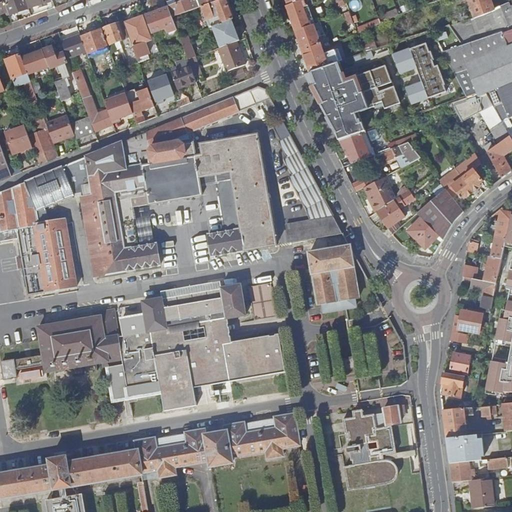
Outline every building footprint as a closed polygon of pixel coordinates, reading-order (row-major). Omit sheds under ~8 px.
[(0,0),(0,14),(8,12),(3,0),(0,0)] [(12,23),(18,21),(16,13),(29,9),(25,0),(3,0),(8,12),(12,23)] [(26,0),(30,8),(52,1),(51,0),(26,0)] [(172,18),(199,8),(195,0),(187,0),(186,1),(184,1),(175,5),(168,7),(172,18)] [(220,0),(201,7),(205,18),(202,19),(203,22),(206,20),(209,28),(212,27),(231,20),(232,19),(224,0),(220,0)] [(286,6),(295,31),(314,24),(305,0),(302,0),(287,6),(286,6)] [(490,0),(466,0),(473,18),(474,18),(491,11),(493,10),(497,8),(496,6),(493,7),(490,0)] [(496,22),(500,33),(511,29),(511,11),(510,6),(511,6),(509,2),(497,8),(493,10),(497,21),(496,22)] [(175,25),(172,18),(168,7),(159,11),(156,12),(145,16),(151,34),(165,29),(168,37),(178,33),(175,25)] [(491,11),(474,18),(477,27),(494,20),(491,11)] [(345,13),(349,25),(354,23),(350,12),(345,13)] [(141,30),(146,28),(142,17),(137,19),(141,30)] [(135,46),(132,47),(138,63),(149,59),(147,54),(149,53),(145,43),(151,40),(146,28),(141,30),(137,19),(126,23),(135,46)] [(231,20),(212,27),(215,35),(219,33),(220,38),(217,39),(220,48),(236,42),(239,41),(231,20)] [(304,56),(321,49),(317,37),(324,35),(319,23),(314,24),(295,31),(304,56)] [(132,47),(127,33),(126,33),(124,34),(122,31),(119,24),(104,30),(109,45),(120,41),(129,66),(138,63),(132,47)] [(466,69),(454,74),(466,97),(477,94),(478,97),(486,94),(511,83),(511,29),(500,33),(461,45),(450,49),(461,64),(463,63),(466,69)] [(109,48),(102,30),(81,38),(86,52),(87,56),(109,48)] [(57,33),(51,36),(56,50),(62,47),(57,33)] [(61,42),(67,59),(86,52),(81,38),(80,35),(61,42)] [(187,36),(180,39),(183,47),(187,60),(195,57),(187,36)] [(412,103),(449,92),(440,64),(437,65),(429,41),(395,52),(401,73),(418,68),(422,79),(406,84),(412,103)] [(220,48),(218,48),(227,72),(245,65),(236,42),(220,48)] [(55,83),(61,102),(70,99),(66,87),(69,86),(66,79),(69,77),(66,67),(67,67),(63,54),(55,57),(52,47),(43,51),(49,67),(50,69),(58,66),(63,80),(55,83)] [(40,133),(29,137),(39,165),(58,158),(53,144),(46,124),(40,109),(46,106),(43,98),(37,100),(18,48),(10,51),(13,58),(6,61),(15,86),(24,83),(34,110),(32,111),(40,133)] [(323,55),(321,49),(304,56),(310,72),(338,62),(334,51),(323,55)] [(49,67),(43,51),(23,58),(29,75),(49,67)] [(369,78),(361,54),(341,61),(346,76),(343,77),(344,78),(349,91),(360,87),(358,82),(369,78)] [(230,70),(233,79),(247,75),(245,66),(230,70)] [(178,89),(196,83),(190,67),(173,73),(178,89)] [(94,132),(113,125),(107,110),(96,115),(84,83),(79,71),(72,74),(94,132)] [(157,102),(176,97),(170,74),(151,78),(157,102)] [(503,123),(510,120),(511,119),(511,83),(486,94),(493,105),(502,123),(503,123)] [(231,97),(181,118),(187,133),(238,113),(237,112),(270,99),(265,89),(258,86),(231,97)] [(137,125),(145,122),(141,112),(144,111),(145,112),(155,108),(148,89),(136,94),(135,91),(126,95),(137,125)] [(477,94),(466,97),(447,104),(458,124),(493,105),(486,94),(478,97),(477,94)] [(190,103),(188,97),(177,102),(179,107),(190,103)] [(360,118),(365,132),(388,124),(379,100),(359,106),(362,116),(360,117),(359,117),(359,118),(360,118)] [(53,144),(74,136),(70,125),(67,116),(46,124),(53,144)] [(192,139),(189,139),(187,133),(181,118),(146,132),(0,192),(0,230),(16,228),(18,239),(26,296),(75,288),(63,220),(46,223),(44,208),(75,195),(81,195),(96,277),(160,265),(156,244),(139,247),(124,250),(114,192),(145,187),(147,197),(148,205),(201,195),(198,177),(230,172),(240,229),(208,235),(211,256),(274,246),(255,137),(193,147),(192,139)] [(88,118),(70,125),(74,136),(75,140),(93,133),(88,118)] [(331,212),(290,136),(281,119),(270,126),(279,141),(277,142),(286,158),(282,160),(292,176),(288,178),(306,209),(308,220),(333,216),(331,212)] [(511,124),(510,120),(503,123),(510,136),(511,139),(511,124)] [(503,123),(502,123),(491,129),(499,144),(510,136),(503,123)] [(5,134),(12,156),(32,149),(29,137),(25,127),(5,134)] [(365,132),(339,141),(351,164),(374,155),(365,132)] [(511,139),(510,136),(499,144),(487,152),(501,179),(511,172),(503,156),(511,149),(511,139)] [(408,142),(381,152),(386,162),(404,154),(411,163),(421,158),(408,142)] [(0,181),(11,177),(0,146),(0,181)] [(484,171),(481,164),(476,167),(480,174),(484,171)] [(463,178),(457,170),(440,182),(445,188),(464,212),(469,207),(462,197),(465,195),(467,197),(474,192),(463,178)] [(473,170),(463,178),(474,192),(478,198),(483,192),(479,187),(480,187),(478,184),(482,182),(473,170)] [(387,175),(364,187),(377,212),(396,199),(390,187),(393,186),(387,175)] [(131,199),(147,197),(145,187),(114,192),(124,250),(139,247),(131,199)] [(464,212),(445,188),(417,213),(421,218),(439,236),(443,240),(455,221),(464,212)] [(396,199),(377,212),(392,234),(401,227),(397,222),(405,217),(403,212),(400,208),(402,207),(415,198),(409,190),(396,199)] [(284,226),(288,244),(342,234),(333,217),(284,226)] [(506,241),(507,237),(510,221),(511,219),(501,217),(496,238),(506,241)] [(425,249),(439,236),(421,218),(408,231),(425,249)] [(0,230),(0,242),(18,239),(16,228),(0,230)] [(491,258),(502,260),(505,245),(506,241),(496,238),(495,245),(492,245),(491,247),(494,248),(491,258)] [(467,253),(476,255),(478,245),(469,243),(469,244),(467,253)] [(502,260),(501,264),(511,266),(511,246),(505,245),(502,260)] [(358,297),(348,246),(308,253),(317,304),(322,303),(323,312),(355,307),(353,298),(358,297)] [(484,282),(496,285),(498,276),(501,264),(502,260),(491,258),(490,257),(484,282)] [(511,266),(501,264),(498,276),(511,276),(511,266)] [(464,267),(462,278),(473,280),(475,280),(477,270),(464,267)] [(110,364),(111,366),(116,366),(121,365),(126,398),(159,393),(162,411),(195,406),(192,388),(212,384),(284,372),(277,334),(274,334),(274,336),(269,337),(268,335),(215,345),(211,321),(245,315),(242,300),(250,299),(252,317),(286,311),(280,280),(240,288),(240,286),(143,302),(147,332),(117,336),(113,310),(97,313),(98,316),(37,327),(44,371),(106,361),(106,365),(110,364)] [(483,312),(491,314),(496,285),(484,282),(475,280),(473,280),(471,289),(484,291),(481,305),(480,312),(483,312)] [(469,302),(468,309),(469,310),(480,312),(481,305),(469,302)] [(479,336),(483,312),(480,312),(469,310),(468,312),(462,311),(461,318),(455,316),(450,342),(462,344),(467,345),(468,336),(462,335),(462,332),(479,336)] [(461,350),(483,354),(484,349),(467,345),(462,344),(461,350)] [(38,355),(14,359),(16,369),(40,365),(38,355)] [(470,358),(466,357),(462,356),(454,355),(450,372),(467,376),(470,358)] [(341,358),(343,370),(357,368),(355,356),(341,358)] [(14,376),(11,360),(0,361),(0,365),(2,378),(14,376)] [(445,385),(445,388),(444,395),(460,398),(464,378),(443,374),(441,384),(445,385)] [(215,402),(212,384),(192,388),(195,406),(215,402)] [(399,423),(397,407),(383,409),(386,425),(399,423)] [(490,407),(481,408),(482,417),(492,416),(490,407)] [(443,411),(446,439),(467,437),(466,425),(468,425),(468,422),(466,422),(465,417),(474,416),(473,408),(472,409),(464,409),(443,411)] [(383,414),(373,415),(375,429),(385,428),(383,414)] [(385,428),(375,429),(373,415),(342,420),(345,435),(347,434),(348,440),(346,440),(347,447),(345,449),(346,453),(348,454),(349,461),(351,461),(352,466),(342,468),(346,491),(345,491),(344,486),(338,487),(343,511),(365,511),(363,498),(369,497),(371,509),(390,506),(387,490),(366,493),(366,487),(388,484),(393,480),(396,475),(395,468),(393,464),(388,461),(382,461),(378,461),(377,456),(390,454),(386,427),(385,428)] [(275,420),(243,425),(243,424),(224,427),(225,433),(205,436),(204,431),(186,434),(187,444),(174,447),(173,443),(168,444),(168,448),(155,450),(154,440),(135,443),(136,452),(66,464),(65,458),(49,460),(50,466),(0,474),(0,498),(51,490),(51,497),(50,497),(50,499),(50,501),(45,501),(46,511),(84,511),(82,496),(75,496),(75,495),(75,493),(72,493),(71,487),(141,475),(141,473),(158,471),(159,478),(175,475),(174,468),(209,462),(210,466),(211,466),(231,463),(230,458),(265,452),(266,459),(282,457),(281,449),(298,446),(293,416),(274,419),(275,420)] [(446,439),(450,465),(469,463),(482,461),(481,453),(484,453),(482,435),(467,437),(446,439)] [(506,458),(487,460),(488,470),(507,468),(506,458)] [(450,465),(452,484),(470,482),(475,481),(475,478),(471,479),(471,474),(470,469),(469,463),(450,465)] [(153,511),(148,479),(159,478),(158,471),(141,473),(141,475),(71,487),(72,493),(75,493),(75,495),(143,483),(147,511),(153,511)] [(475,481),(470,482),(473,511),(496,508),(493,479),(478,481),(475,481)] [(0,511),(0,507),(50,499),(50,497),(51,497),(51,490),(0,498),(0,511)]
